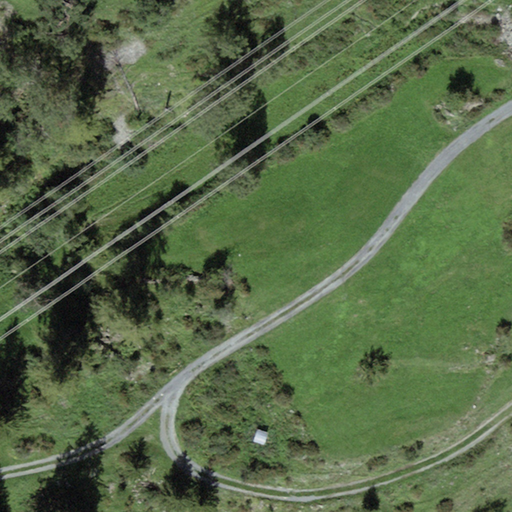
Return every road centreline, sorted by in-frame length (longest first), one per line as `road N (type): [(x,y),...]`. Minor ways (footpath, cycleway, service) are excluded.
road 1 (track): [(511,104),(456,142),(338,273),(190,367),(100,441),(0,471)]
road 2 (track): [(169,386),(166,422),(182,460),(279,492),(386,476),(452,448),(511,407)]
